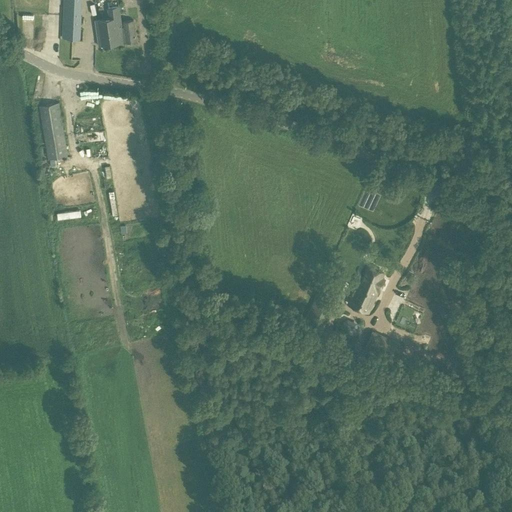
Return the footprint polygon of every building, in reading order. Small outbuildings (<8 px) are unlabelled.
[(64,0),(62,37),(80,38),(81,0),(64,0)] [(124,42),(124,40),(122,30),(119,6),(108,7),(109,17),(95,19),(99,45),(124,42)] [(122,30),(124,40),(126,40),(126,42),(136,41),(134,20),(124,21),(125,30),(122,30)] [(56,102),(40,106),(49,159),(66,156),(56,102)] [(381,277),(384,272),(368,265),(363,276),(360,275),(348,301),(368,311),(378,289),(379,289),(384,278),(381,277)] [(311,313),(307,322),(318,327),(319,326),(322,320),(327,322),(327,321),(334,307),(317,299),(311,313)] [(349,339),(358,334),(357,323),(347,318),(338,324),(339,335),(349,339)] [(373,331),(365,347),(395,361),(402,345),(373,331)]
